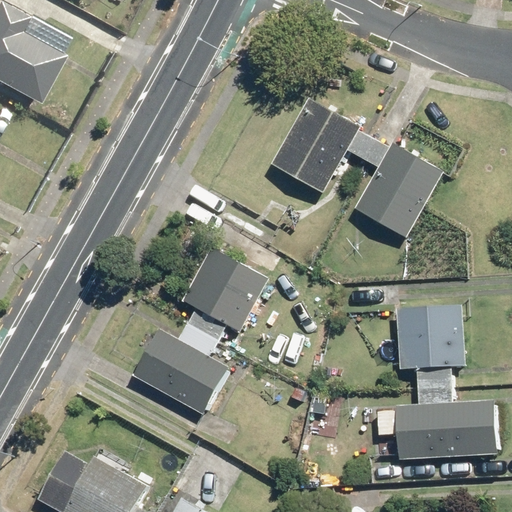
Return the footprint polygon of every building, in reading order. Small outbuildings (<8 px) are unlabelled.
[(8,0),(0,0),(0,82),(41,105),(69,54),(53,45),(62,29),(8,0)] [(418,241),(455,173),(403,145),(402,147),(370,130),(373,123),(320,94),(280,168),(333,196),(356,154),(389,172),(367,213),(418,241)] [(206,307),(189,337),(170,327),(143,376),(213,415),(241,367),(219,355),(236,324),(251,332),(282,277),(223,245),(192,299),(206,307)] [(463,402),(461,368),(476,368),(473,304),(407,307),(410,370),(427,369),(428,405),(406,406),(408,459),(508,455),(506,400),(463,402)] [(192,456),(168,442),(153,467),(177,481),(192,456)] [(69,511),(142,511),(144,509),(153,494),(159,484),(106,454),(101,463),(75,449),(47,499),(69,511)] [(218,511),(193,498),(184,511),(218,511)]
